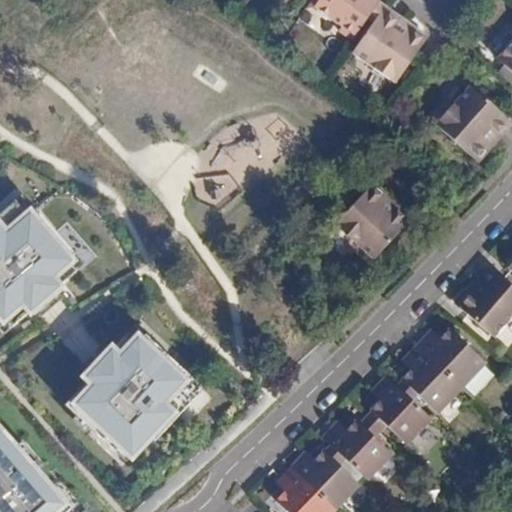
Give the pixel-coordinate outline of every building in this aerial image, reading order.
[(318,0),(314,7),(342,27),(355,36),(367,19),(379,3),(380,0),(318,0)] [(379,3),(367,19),(373,24),(379,14),(384,7),(379,3)] [(379,14),(408,34),(414,27),(384,7),(379,14)] [(373,24),(353,52),(396,83),(424,43),(423,33),(414,27),(408,34),(379,14),(373,24)] [(338,33),(351,42),(355,36),(342,27),(338,33)] [(511,45),(495,64),(511,79),(511,45)] [(434,125),(472,160),(481,159),(488,151),(482,143),(504,119),(470,87),(434,125)] [(504,119),(482,143),(488,151),(511,126),(504,119)] [(357,204),(334,229),(372,265),(403,232),(378,208),(385,200),(377,193),(373,193),(360,207),(357,204)] [(366,194),(357,204),(360,207),(373,193),(366,194)] [(22,198),(0,217),(0,322),(24,302),(33,312),(60,288),(55,277),(75,259),(22,198)] [(378,208),(403,232),(410,225),(385,200),(378,208)] [(458,302),(458,307),(455,311),(489,341),(511,317),(511,316),(511,290),(488,269),(477,281),(480,285),(470,295),(464,296),(458,302)] [(245,321),(234,330),(244,341),(255,331),(245,321)] [(436,338),(431,343),(423,335),(416,342),(460,383),(475,367),(451,344),(456,340),(445,329),(436,338)] [(428,330),(423,335),(431,343),(436,338),(429,332),(428,330)] [(92,384),(72,406),(134,462),(201,390),(140,334),(122,353),(113,345),(84,376),(92,384)] [(451,344),(475,367),(480,362),(456,340),(451,344)] [(414,345),(458,386),(460,383),(416,342),(414,345)] [(397,380),(413,394),(433,412),(458,386),(414,345),(402,357),(410,365),(405,371),(397,380)] [(396,363),(405,371),(410,365),(402,357),(396,363)] [(368,409),(384,422),(404,441),(427,417),(408,399),(392,385),(383,376),(370,390),(379,397),(375,402),(368,409)] [(392,385),(408,399),(413,394),(397,380),(392,385)] [(366,394),(375,402),(379,397),(370,390),(366,394)] [(362,416),(377,430),(384,422),(368,409),(362,416)] [(355,423),(370,438),(377,430),(362,416),(355,423)] [(321,436),(365,477),(387,454),(370,438),(355,423),(352,420),(344,428),(340,433),(331,426),(321,436)] [(331,426),(340,433),(344,428),(335,421),(331,426)] [(0,428),(0,511),(58,511),(66,506),(0,428)] [(306,452),(314,459),(322,451),(329,443),(321,436),(315,430),(283,460),(291,467),(300,458),(306,452)] [(322,451),(338,467),(345,460),(329,443),(322,451)] [(291,467),(334,510),(357,485),(338,467),(322,451),(314,459),(308,466),(300,458),(291,467)] [(275,502),(285,511),(331,511),(334,510),(291,467),(279,480),(288,488),(283,493),(275,502)] [(274,484),(283,493),(288,488),(279,480),(274,484)]
